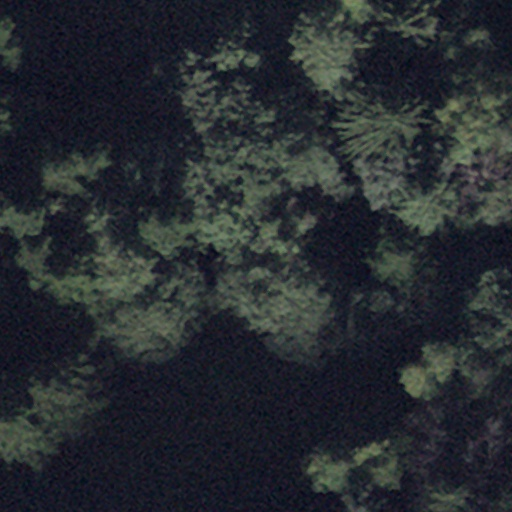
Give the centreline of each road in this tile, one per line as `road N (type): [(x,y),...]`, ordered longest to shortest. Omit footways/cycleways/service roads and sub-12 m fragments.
road 1 (track): [(392,364),(307,375),(186,368),(0,335)]
road 2 (track): [(0,92),(58,99),(178,70),(257,0)]
road 3 (track): [(511,297),(392,364),(402,511)]
